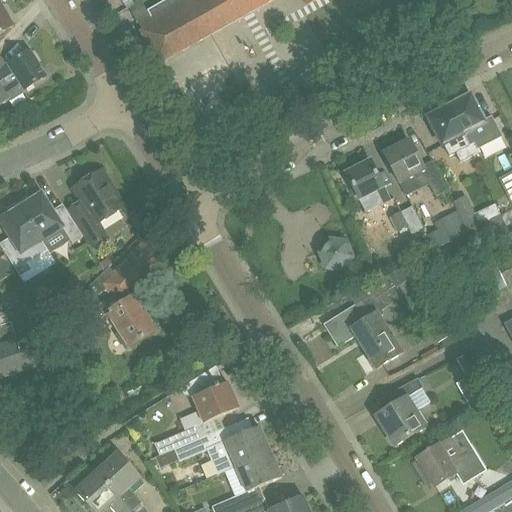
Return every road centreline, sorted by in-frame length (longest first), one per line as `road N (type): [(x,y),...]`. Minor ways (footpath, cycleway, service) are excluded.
road 1 (residential): [(189,208),(511,46)]
road 2 (residential): [(377,511),(189,208)]
road 3 (residential): [(0,164),(125,104)]
road 4 (residential): [(125,104),(60,0)]
road 5 (residential): [(189,208),(125,104)]
